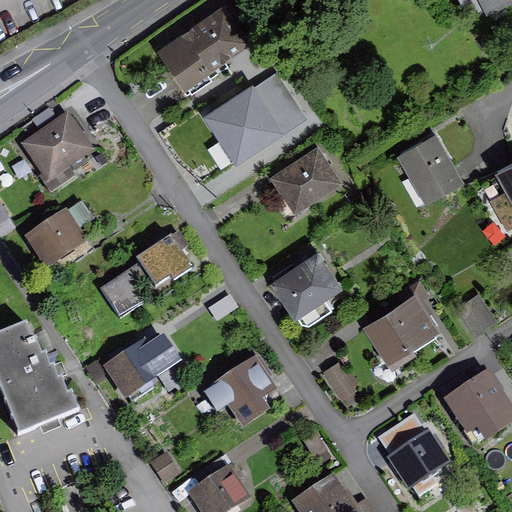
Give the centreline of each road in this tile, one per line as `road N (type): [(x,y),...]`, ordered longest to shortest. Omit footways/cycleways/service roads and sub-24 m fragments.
road 1 (residential): [(82,44),(342,439)]
road 2 (residential): [(342,439),(511,327)]
